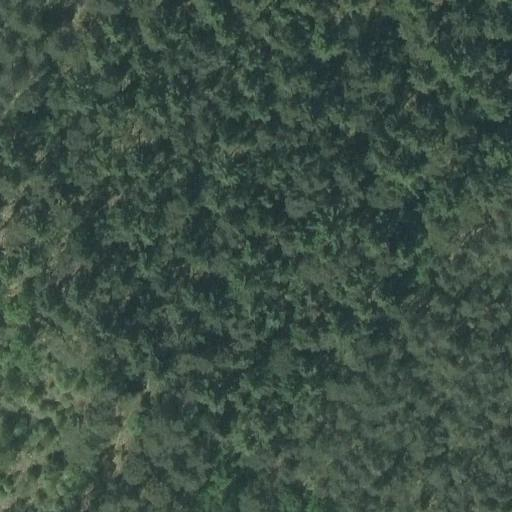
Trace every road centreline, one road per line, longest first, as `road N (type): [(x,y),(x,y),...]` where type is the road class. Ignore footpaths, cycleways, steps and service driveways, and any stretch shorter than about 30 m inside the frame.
road 1 (track): [(320,511),(0,253)]
road 2 (track): [(0,108),(79,0)]
